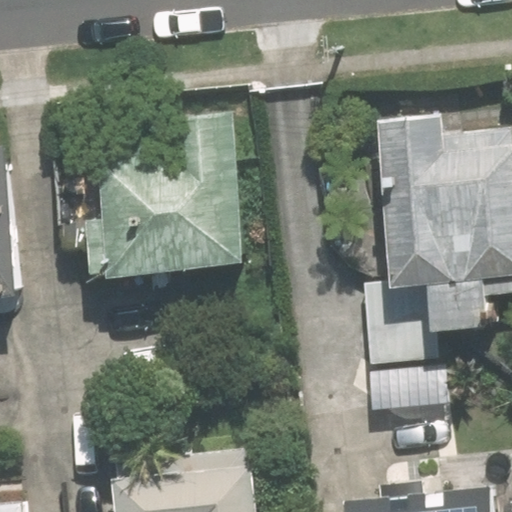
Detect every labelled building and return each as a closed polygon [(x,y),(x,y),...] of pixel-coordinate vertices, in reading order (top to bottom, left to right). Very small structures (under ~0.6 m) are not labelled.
[(112,208),(95,209),(99,271),(260,259),(249,103),(181,108),(185,154),(108,160),(112,208)] [(453,142),(452,105),(387,107),(390,192),(401,192),(404,276),(439,275),(441,327),(501,325),(500,285),(511,284),(511,122),(494,123),(495,141),(453,142)] [(0,294),(31,291),(18,135),(0,136),(0,294)] [(271,511),(265,443),(123,456),(127,511),(271,511)] [(507,511),(505,478),(436,484),(435,475),(388,479),(388,487),(351,491),(352,511),(507,511)] [(0,511),(39,511),(39,494),(0,496),(0,511)]
